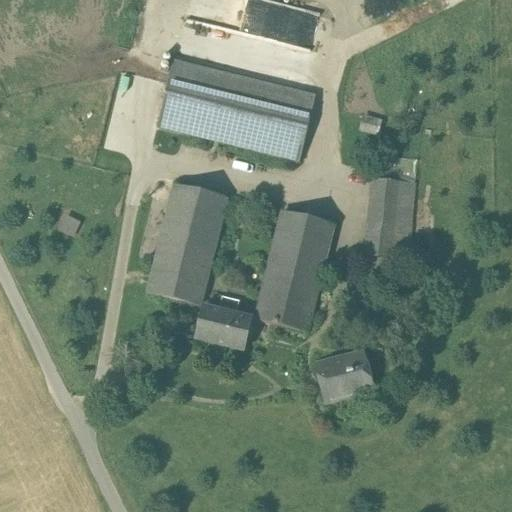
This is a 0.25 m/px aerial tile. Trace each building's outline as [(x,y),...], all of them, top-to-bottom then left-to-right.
[(314,97),(172,63),(156,127),(298,162),(314,97)] [(399,183),(372,180),(370,197),(398,200),(399,183)] [(413,184),(399,183),(398,200),(392,259),(406,261),(413,184)] [(225,199),(174,187),(147,296),(198,308),(225,199)] [(398,200),(370,197),(364,256),(392,259),(398,200)] [(332,225),(282,213),(255,322),(305,334),(332,225)] [(61,230),(75,237),(82,221),(68,214),(61,230)] [(238,302),(221,298),(217,312),(203,309),(195,340),(242,352),(246,337),(251,338),(253,329),(248,328),(250,320),(235,317),(238,302)] [(362,355),(315,367),(324,403),(371,391),(362,355)]
